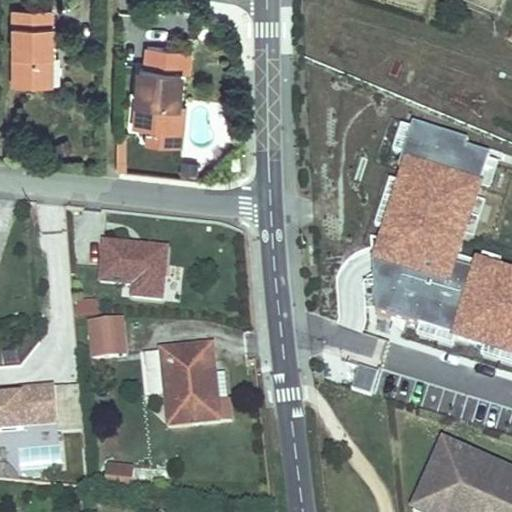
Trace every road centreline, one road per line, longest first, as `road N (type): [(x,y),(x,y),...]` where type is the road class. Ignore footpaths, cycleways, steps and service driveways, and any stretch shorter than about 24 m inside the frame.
road 1 (secondary): [(302,511),(270,204)]
road 2 (residential): [(270,204),(0,176)]
road 3 (secondary): [(270,204),(266,0)]
